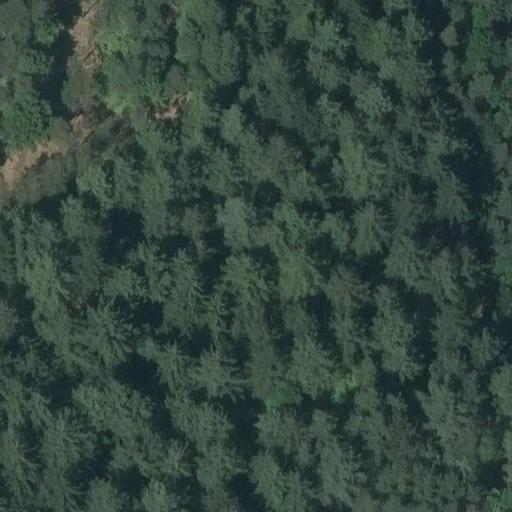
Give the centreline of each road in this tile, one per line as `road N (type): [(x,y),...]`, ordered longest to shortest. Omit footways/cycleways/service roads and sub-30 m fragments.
road 1 (track): [(0,265),(423,0)]
road 2 (track): [(511,451),(396,16)]
road 3 (track): [(350,511),(511,415)]
